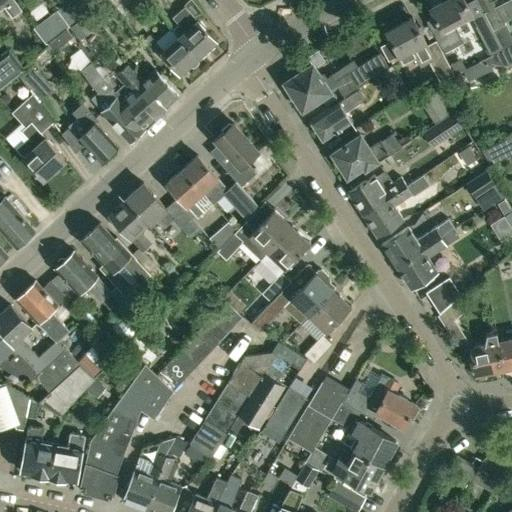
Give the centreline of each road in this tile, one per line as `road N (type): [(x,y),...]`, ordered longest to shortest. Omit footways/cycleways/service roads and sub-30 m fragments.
road 1 (residential): [(241,62),(460,409)]
road 2 (unclassified): [(0,286),(241,62)]
road 3 (residential): [(397,511),(460,409)]
